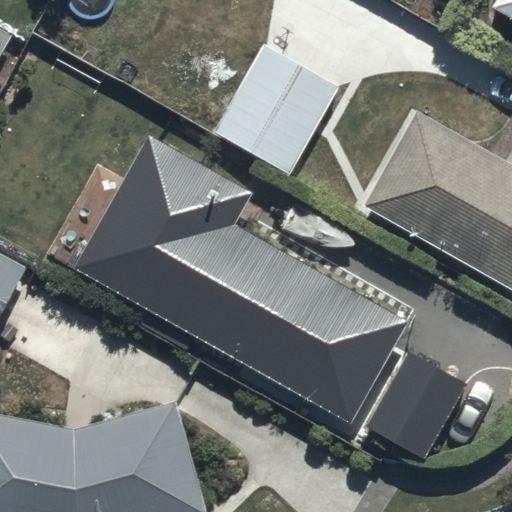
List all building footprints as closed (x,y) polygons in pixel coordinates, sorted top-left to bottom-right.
[(511,0),(499,0),(493,11),(511,21),(511,0)] [(0,61),(12,40),(0,33),(0,61)] [(265,47),(215,136),(290,178),(340,89),(265,47)] [(104,88),(60,167),(137,209),(181,131),(104,88)] [(511,168),(418,115),(365,209),(511,292),(511,168)] [(214,216),(156,318),(353,428),(411,326),(214,216)] [(0,319),(27,271),(0,256),(0,319)] [(206,511),(177,405),(75,433),(0,418),(0,511),(206,511)]
